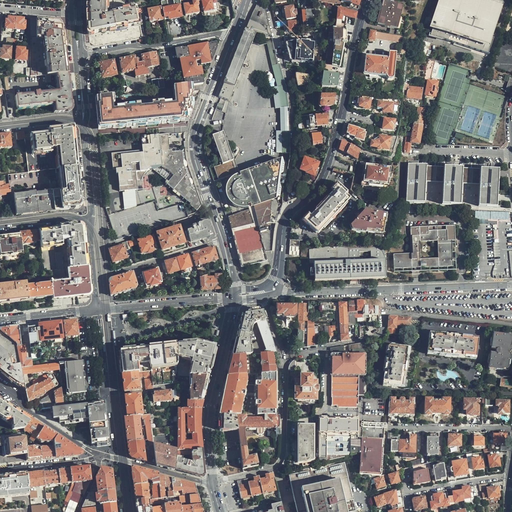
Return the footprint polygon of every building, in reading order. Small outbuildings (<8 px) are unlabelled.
[(131,8),(129,0),(87,0),(88,5),(88,7),(88,20),(89,33),(91,35),(104,32),(139,26),(142,25),(146,24),(143,13),(142,5),(131,8)] [(197,2),(199,1),(198,0),(191,0),(193,3),(184,5),(185,16),(198,14),(197,6),(198,6),(197,2)] [(202,0),(204,13),(218,10),(216,0),(202,0)] [(350,0),(350,1),(349,8),(352,8),(353,5),(359,6),(360,0),(350,0)] [(389,28),(396,30),(402,8),(396,6),(397,5),(391,3),(391,2),(385,0),(383,0),(377,24),(389,28)] [(493,38),(502,9),(475,0),(447,0),(435,37),(459,45),(458,47),(467,50),(476,52),(476,51),(492,56),(497,40),(493,38)] [(162,10),(164,20),(180,17),(178,7),(171,8),(171,6),(173,6),(172,3),(171,3),(170,1),(167,2),(168,4),(166,4),(167,9),(162,10)] [(244,30),(224,83),(219,96),(229,100),(243,64),(244,62),(252,42),(254,37),(255,33),(256,32),(263,35),(264,39),(266,38),(271,38),(272,37),(265,3),(259,2),(254,10),(255,11),(250,20),(246,30),(244,30)] [(148,10),(147,4),(142,5),(143,13),(147,12),(150,26),(158,24),(157,22),(163,20),(160,8),(156,9),(148,10)] [(286,20),(295,19),(295,15),(297,14),(297,11),(294,11),(293,7),(284,8),(286,20)] [(343,16),(355,18),(357,13),(340,9),(337,8),(336,20),(342,20),(343,16)] [(315,26),(313,10),(305,11),(307,27),(315,26)] [(6,29),(15,30),(16,18),(8,17),(7,20),(5,20),(5,27),(6,29)] [(16,18),(15,30),(23,31),(25,29),(26,22),(23,22),(24,19),(16,18)] [(59,21),(30,19),(31,68),(30,75),(31,76),(45,75),(51,75),(56,75),(67,74),(61,24),(59,21)] [(296,31),(295,22),(287,23),(288,32),(296,31)] [(327,46),(324,70),(329,70),(329,68),(331,68),(331,66),(339,67),(344,44),(346,44),(346,30),(329,30),(328,35),(327,46)] [(397,42),(398,36),(395,35),(388,34),(370,31),(369,39),(374,40),(374,38),(397,42)] [(316,50),(316,39),(319,38),(318,34),(304,36),(305,41),(309,41),(309,46),(311,45),(311,51),(316,50)] [(276,65),(271,38),(266,38),(267,43),(272,66),(276,65)] [(511,45),(502,42),(495,67),(511,72),(511,45)] [(211,64),(217,49),(215,44),(196,48),(185,50),(185,51),(183,51),(179,52),(180,60),(185,59),(185,61),(181,62),(185,86),(187,85),(188,86),(190,86),(203,84),(205,80),(203,68),(197,69),(196,63),(198,63),(197,61),(201,60),(202,65),(211,64)] [(10,59),(11,47),(4,47),(3,50),(1,50),(0,58),(10,59)] [(26,61),(27,52),(24,51),(25,48),(16,48),(16,60),(26,61)] [(393,78),(396,54),(388,53),(388,59),(365,56),(364,63),(363,75),(384,77),(385,77),(385,78),(387,80),(391,81),(393,78)] [(142,57),(143,63),(144,69),(147,68),(158,67),(156,54),(142,57)] [(137,71),(135,60),(135,58),(120,60),(123,74),(134,72),(137,71)] [(116,75),(113,62),(99,65),(101,78),(116,75)] [(277,65),(276,65),(272,66),(277,86),(285,85),(279,64),(277,65)] [(271,88),(272,89),(274,88),(274,87),(274,86),(274,85),(274,83),(272,82),(273,81),(274,80),(274,79),(274,78),(274,77),(273,76),(272,76),(272,75),(272,74),(271,73),(270,73),(269,72),(268,72),(268,73),(267,73),(265,74),(265,75),(265,77),(269,81),(268,83),(269,84),(269,85),(269,87),(271,88)] [(296,73),(297,85),(309,85),(309,73),(296,73)] [(336,87),(338,75),(323,73),(322,79),(321,87),(326,87),(336,87)] [(70,107),(67,74),(56,75),(57,80),(58,80),(59,93),(21,97),(20,96),(16,96),(18,108),(54,104),(56,113),(68,112),(70,107)] [(58,80),(57,80),(56,80),(57,91),(20,95),(20,96),(21,97),(59,93),(58,80)] [(434,100),(437,83),(428,81),(424,98),(434,100)] [(285,85),(277,86),(278,94),(287,93),(285,85)] [(187,119),(188,118),(187,112),(191,112),(191,109),(192,109),(191,100),(192,100),(193,100),(190,86),(188,86),(172,88),(174,104),(159,106),(114,111),(112,97),(97,98),(100,128),(118,126),(118,128),(130,127),(130,125),(150,123),(150,125),(162,124),(162,122),(187,119)] [(407,97),(420,100),(422,90),(409,86),(409,87),(404,86),(403,95),(407,96),(407,97)] [(172,88),(165,89),(160,90),(157,90),(159,106),(174,104),(172,88)] [(288,107),(287,93),(278,94),(280,108),(288,107)] [(333,106),(333,99),(335,99),(335,95),(325,95),(319,95),(320,105),(321,106),(322,107),(325,107),(333,106)] [(368,109),(371,97),(364,96),(363,100),(358,99),(357,102),(359,103),(359,106),(359,107),(363,107),(363,109),(368,109)] [(391,113),(393,104),(378,101),(377,109),(382,110),(382,112),(391,113)] [(222,109),(224,105),(218,102),(215,110),(221,112),(222,109)] [(288,107),(280,108),(281,131),(289,131),(288,107)] [(424,116),(425,108),(417,107),(415,115),(424,116)] [(328,120),(328,115),(326,115),(326,114),(308,116),(309,127),(327,125),(327,120),(328,120)] [(415,115),(414,123),(422,125),(424,116),(415,115)] [(385,133),(390,135),(393,120),(384,119),(383,124),(382,123),(381,128),(382,128),(382,129),(385,129),(385,133)] [(414,123),(411,137),(410,142),(419,143),(422,125),(414,123)] [(58,168),(76,166),(73,130),(68,126),(48,129),(48,133),(30,135),(32,155),(40,154),(44,154),(44,153),(51,152),(51,150),(52,149),(52,148),(56,147),(57,155),(55,156),(57,169),(58,168)] [(363,133),(364,131),(359,130),(358,129),(349,126),(348,129),(348,130),(347,133),(351,135),(351,136),(355,137),(355,138),(358,139),(362,140),(364,137),(365,134),(363,133)] [(20,132),(15,132),(16,139),(24,138),(23,131),(20,132)] [(282,152),(290,153),(290,151),(289,131),(281,131),(282,152)] [(0,148),(11,147),(9,133),(0,134),(0,133),(0,148)] [(237,175),(224,137),(222,133),(217,135),(212,137),(222,166),(220,167),(215,168),(219,181),(237,175)] [(173,134),(172,134),(168,134),(141,137),(142,151),(111,154),(113,171),(116,170),(117,175),(119,175),(121,192),(138,190),(137,181),(137,173),(146,172),(147,171),(149,169),(151,168),(154,167),(156,167),(159,167),(162,167),(163,168),(166,169),(167,170),(169,172),(171,173),(172,175),(173,177),(168,184),(167,185),(190,204),(189,205),(196,211),(200,207),(187,170),(184,152),(170,154),(168,138),(173,137),(173,136),(173,135),(173,134)] [(321,144),(320,134),(311,135),(312,139),(311,141),(310,141),(311,143),(313,144),(313,145),(321,144)] [(222,166),(212,137),(211,135),(209,136),(220,167),(222,166)] [(233,153),(232,154),(226,136),(224,137),(237,175),(237,176),(240,175),(235,161),(236,161),(240,151),(240,150),(239,149),(237,148),(236,149),(233,153)] [(388,150),(391,139),(379,136),(379,139),(375,142),(371,141),(370,146),(376,148),(383,149),(388,150)] [(339,150),(347,154),(351,145),(348,144),(342,141),(339,150)] [(351,145),(347,154),(357,160),(359,151),(351,145)] [(314,177),(319,163),(304,158),(300,170),(305,173),(305,174),(314,177)] [(229,218),(242,267),(268,261),(261,233),(267,232),(267,228),(268,228),(268,222),(271,222),(274,207),(274,202),(282,200),(282,191),(280,186),(281,174),(283,173),(284,164),(282,160),(274,163),(263,167),(240,175),(237,176),(236,177),(233,179),(231,181),(230,183),(228,186),(227,190),(227,192),(227,193),(228,195),(228,197),(229,200),(231,202),(233,205),(236,207),(238,208),(242,209),(244,209),(255,207),(255,209),(229,218)] [(511,203),(508,164),(433,161),(407,161),(406,202),(511,211),(511,203)] [(363,182),(363,184),(388,187),(388,186),(389,183),(389,180),(390,175),(391,169),(382,167),(382,168),(378,167),(378,168),(373,167),(373,166),(365,165),(364,172),(364,176),(363,182)] [(53,208),(53,211),(54,211),(54,210),(75,208),(79,203),(76,166),(58,168),(61,191),(51,192),(53,208)] [(151,168),(168,184),(173,177),(172,175),(171,173),(169,172),(167,170),(166,169),(163,168),(162,167),(159,167),(156,167),(154,167),(151,168)] [(336,171),(333,170),(332,171),(350,176),(352,180),(350,189),(351,190),(354,176),(343,172),(343,173),(336,171)] [(137,173),(137,181),(141,181),(143,177),(145,173),(146,172),(137,173)] [(0,193),(9,192),(9,186),(6,186),(3,187),(3,185),(2,182),(0,182),(0,193)] [(318,234),(350,200),(346,195),(347,194),(337,184),(333,190),(334,191),(328,197),(329,198),(317,211),(316,211),(310,217),(309,216),(304,221),(318,234)] [(34,210),(53,208),(51,192),(51,190),(13,195),(16,212),(34,210)] [(383,233),(386,215),(364,213),(363,214),(355,222),(351,227),(352,230),(375,233),(376,232),(383,233)] [(211,233),(208,221),(186,228),(191,242),(209,237),(211,233)] [(44,228),(39,229),(39,231),(40,241),(41,248),(61,246),(61,241),(66,240),(67,249),(69,269),(87,267),(84,246),(83,227),(78,223),(59,226),(56,227),(44,228)] [(453,267),(452,242),(456,242),(455,226),(411,228),(412,254),(394,255),(394,269),(453,267)] [(182,238),(179,228),(158,235),(162,250),(168,249),(168,248),(178,245),(178,246),(184,244),(182,238)] [(186,228),(182,229),(187,244),(191,242),(186,228)] [(30,232),(19,233),(19,235),(20,244),(24,244),(24,245),(36,243),(36,242),(40,241),(39,231),(30,232)] [(8,236),(0,237),(0,256),(22,254),(20,244),(19,235),(8,236)] [(155,244),(153,236),(146,238),(138,241),(141,253),(147,251),(148,253),(153,252),(152,250),(153,249),(152,245),(155,244)] [(298,255),(299,241),(290,240),(289,255),(298,255)] [(128,249),(126,241),(121,243),(122,246),(109,250),(113,262),(114,262),(115,264),(119,263),(119,261),(126,258),(124,250),(128,249)] [(452,242),(453,267),(394,269),(394,273),(416,272),(457,271),(456,242),(452,242)] [(311,258),(311,264),(315,264),(316,281),(386,278),(385,247),(383,247),(377,247),(352,249),(350,249),(340,247),(337,246),(333,246),(325,247),(322,248),(310,250),(311,258)] [(218,259),(214,248),(203,251),(207,263),(218,259)] [(207,263),(203,251),(190,255),(192,263),(195,262),(196,266),(207,263)] [(44,272),(48,272),(50,271),(48,252),(41,252),(44,272)] [(55,253),(57,271),(64,270),(62,252),(55,253)] [(192,263),(190,255),(178,259),(181,270),(182,273),(186,272),(186,269),(192,267),(190,264),(192,263)] [(179,271),(175,260),(165,263),(169,274),(179,271)] [(89,285),(87,267),(69,269),(68,269),(68,275),(64,275),(64,270),(57,271),(50,271),(48,272),(50,283),(51,296),(52,300),(87,295),(89,292),(89,285)] [(161,278),(159,271),(143,276),(147,289),(151,288),(152,290),(160,287),(159,285),(163,284),(161,278)] [(136,282),(134,272),(112,279),(111,280),(109,281),(110,285),(110,291),(111,296),(137,288),(138,287),(136,282)] [(207,276),(200,278),(201,281),(202,291),(208,290),(208,289),(217,288),(217,289),(223,289),(222,275),(216,276),(216,277),(207,278),(207,276)] [(3,301),(27,299),(25,286),(25,282),(18,283),(12,284),(12,283),(0,284),(0,302),(3,302),(3,301)] [(27,299),(51,296),(50,283),(25,286),(27,299)] [(346,312),(346,302),(336,303),(337,311),(339,311),(340,327),(341,342),(343,342),(349,340),(348,327),(346,312)] [(363,312),(362,308),(362,307),(364,307),(364,302),(362,302),(356,302),(356,312),(357,312),(363,312)] [(308,311),(308,303),(296,303),(296,307),(297,316),(297,334),(297,349),(303,348),(303,323),(308,323),(308,311)] [(337,311),(336,303),(332,303),(331,303),(320,303),(320,313),(334,313),(337,312),(337,311)] [(297,316),(296,307),(280,307),(276,307),(276,317),(283,317),(283,319),(293,319),(294,317),(296,317),(297,316)] [(236,344),(233,356),(245,356),(251,355),(251,354),(252,354),(252,348),(250,348),(250,335),(252,335),(253,328),(251,328),(256,324),(257,324),(259,323),(269,354),(271,353),(272,353),(276,353),(273,346),(271,338),(269,334),(264,318),(263,318),(262,315),(259,315),(259,313),(247,314),(247,317),(243,317),(243,320),(242,321),(240,328),(236,344)] [(409,325),(409,319),(395,318),(390,318),(389,327),(388,339),(394,339),(395,334),(395,325),(409,325)] [(78,319),(65,321),(67,338),(80,336),(79,322),(78,319)] [(29,328),(28,328),(31,351),(43,350),(42,343),(63,340),(61,323),(40,326),(40,327),(34,328),(33,325),(29,326),(29,328)] [(264,354),(269,354),(259,323),(257,324),(266,351),(265,351),(265,353),(264,353),(264,354)] [(0,328),(0,330),(17,344),(17,347),(21,347),(19,327),(0,328)] [(314,329),(308,329),(308,347),(316,346),(316,329),(314,329)] [(0,330),(0,373),(13,384),(26,393),(24,383),(23,376),(21,369),(17,347),(17,344),(0,330)] [(477,354),(478,342),(479,337),(473,337),(473,338),(454,336),(440,334),(435,334),(435,333),(429,332),(428,339),(427,353),(438,355),(470,358),(476,358),(477,354)] [(511,346),(511,347),(511,338),(511,337),(507,337),(507,335),(498,334),(493,333),(492,343),(491,348),(495,349),(496,350),(495,351),(496,353),(495,354),(490,354),(488,368),(502,370),(503,369),(508,370),(509,361),(511,361),(511,353),(511,346)] [(192,376),(209,377),(214,358),(216,347),(197,341),(178,344),(178,376),(192,376)] [(364,349),(365,342),(362,344),(357,344),(350,346),(351,351),(352,351),(352,356),(331,356),(331,367),(331,372),(330,384),(330,398),(331,399),(332,407),(337,406),(338,412),(353,411),(358,411),(357,406),(358,405),(358,377),(363,377),(363,360),(363,354),(363,349),(364,349)] [(178,376),(178,344),(163,346),(148,348),(151,371),(152,377),(152,379),(153,386),(178,384),(178,376)] [(21,369),(32,367),(32,361),(26,361),(25,351),(22,351),(21,347),(17,347),(21,369)] [(151,371),(148,348),(120,351),(121,363),(123,375),(137,373),(143,372),(151,371)] [(405,383),(407,362),(408,353),(405,352),(397,352),(393,351),(389,351),(387,352),(386,357),(387,357),(387,365),(385,365),(385,374),(386,374),(385,379),(384,379),(383,387),(388,388),(388,389),(392,389),(404,390),(405,383)] [(264,354),(260,354),(261,362),(260,363),(260,364),(260,365),(260,366),(261,366),(261,367),(262,374),(275,373),(274,373),(273,367),(274,367),(273,361),(272,361),(271,353),(269,354),(264,354)] [(251,355),(245,356),(245,363),(248,363),(248,367),(246,368),(247,375),(262,374),(261,367),(261,366),(260,366),(260,365),(260,364),(260,363),(261,362),(260,354),(251,355)] [(231,366),(228,377),(247,375),(246,368),(245,363),(245,356),(233,356),(232,362),(233,362),(233,366),(231,366)] [(57,408),(52,409),(53,419),(59,419),(60,423),(65,423),(86,420),(89,420),(92,445),(96,444),(97,447),(109,445),(104,403),(72,407),(72,402),(81,401),(80,399),(86,398),(84,379),(82,379),(81,373),(83,373),(82,362),(59,364),(60,371),(62,389),(64,408),(57,408)] [(60,371),(59,364),(32,367),(21,369),(23,376),(27,375),(41,373),(51,372),(60,371)] [(137,373),(123,375),(124,383),(125,392),(140,390),(137,373)] [(228,377),(226,377),(223,393),(230,394),(251,386),(262,385),(262,414),(277,414),(277,400),(279,400),(279,397),(275,397),(275,393),(275,379),(280,379),(280,373),(275,373),(262,374),(247,375),(228,377)] [(24,383),(26,393),(28,403),(34,399),(47,392),(57,386),(57,384),(53,375),(49,374),(42,377),(39,379),(33,381),(32,384),(34,386),(31,388),(28,383),(24,383)] [(205,393),(209,377),(192,376),(192,387),(190,388),(190,390),(190,392),(192,392),(192,401),(203,401),(205,393)] [(318,386),(316,386),(316,382),(310,382),(310,377),(302,377),(302,382),(296,382),(296,399),(298,399),(298,401),(302,402),(302,399),(315,399),(316,391),(318,391),(318,386)] [(57,408),(64,408),(62,389),(55,393),(57,408)] [(180,390),(155,393),(155,397),(154,397),(155,403),(172,401),(172,398),(176,398),(177,394),(180,394),(180,390)] [(37,403),(40,410),(43,410),(47,409),(46,407),(53,406),(51,395),(48,397),(37,403)] [(126,406),(128,417),(138,416),(142,415),(143,415),(140,395),(125,396),(126,406)] [(369,399),(366,398),(365,411),(364,426),(363,436),(363,438),(362,451),(361,454),(360,465),(360,473),(369,474),(369,475),(379,476),(381,475),(383,450),(384,430),(386,400),(369,399)] [(468,398),(458,398),(458,402),(458,403),(462,403),(462,411),(465,411),(465,416),(470,416),(470,417),(477,417),(477,400),(476,400),(468,400),(468,398)] [(0,399),(0,418),(13,427),(13,430),(23,429),(29,419),(0,399)] [(390,399),(390,415),(413,416),(414,400),(409,400),(409,402),(405,402),(405,401),(404,399),(400,399),(399,401),(399,402),(396,402),(396,399),(390,399)] [(450,415),(450,400),(443,400),(443,402),(439,402),(433,401),(432,400),(425,400),(425,402),(425,414),(435,415),(450,415)] [(203,404),(203,401),(192,401),(188,401),(189,408),(202,409),(203,404)] [(509,413),(509,401),(496,402),(496,406),(498,406),(498,413),(509,413)] [(241,407),(221,404),(220,417),(236,417),(261,417),(260,411),(241,411),(241,407)] [(201,420),(202,409),(189,408),(177,408),(177,426),(177,451),(203,450),(202,443),(201,429),(201,420)] [(148,440),(153,440),(152,428),(150,415),(143,415),(142,415),(145,441),(148,440)] [(126,430),(128,443),(142,441),(138,416),(128,417),(125,418),(126,430)] [(236,417),(220,417),(220,423),(221,429),(226,429),(237,428),(236,417)] [(248,457),(244,430),(245,429),(255,429),(255,432),(256,432),(259,435),(262,435),(264,432),(266,432),(266,429),(279,428),(280,417),(279,417),(261,417),(236,417),(237,428),(243,470),(249,469),(259,467),(256,456),(248,457)] [(30,418),(29,419),(23,429),(23,433),(26,433),(32,436),(28,441),(33,442),(35,439),(43,427),(30,418)] [(362,451),(363,438),(359,438),(359,418),(339,418),(324,418),(320,418),(319,430),(318,444),(317,455),(317,463),(332,460),(349,456),(360,454),(361,454),(362,451)] [(153,440),(154,446),(163,447),(163,448),(170,449),(170,450),(177,451),(177,426),(152,428),(153,440)] [(48,430),(43,427),(35,439),(39,442),(51,441),(55,435),(48,430)] [(295,468),(317,463),(317,455),(311,454),(313,428),(298,427),(297,441),(296,452),(292,452),(291,464),(295,465),(295,468)] [(23,433),(23,429),(13,430),(8,431),(0,431),(0,445),(3,445),(4,457),(26,455),(25,447),(23,433)] [(416,452),(416,434),(410,433),(410,437),(406,436),(406,437),(398,437),(398,440),(392,440),(392,451),(404,451),(404,458),(414,458),(414,452),(416,452)] [(461,446),(462,435),(449,434),(449,439),(448,440),(448,446),(461,446)] [(483,446),(483,435),(480,435),(480,434),(475,434),(475,440),(474,441),(472,441),(472,444),(474,446),(483,446)] [(81,452),(55,435),(51,441),(51,443),(53,458),(79,455),(81,452)] [(506,439),(505,435),(493,435),(493,443),(505,443),(506,439)] [(438,454),(438,438),(429,438),(428,453),(428,457),(430,457),(430,456),(434,456),(434,455),(438,454)] [(151,464),(156,465),(154,446),(153,440),(148,440),(151,463),(151,464)] [(132,458),(145,462),(145,461),(143,441),(142,441),(128,443),(128,450),(129,456),(132,458)] [(38,444),(39,447),(40,460),(53,458),(51,443),(46,443),(46,448),(43,448),(43,444),(38,444)] [(36,445),(25,447),(26,455),(26,461),(40,460),(39,447),(36,445)] [(154,446),(156,465),(165,468),(176,470),(177,451),(170,450),(170,449),(163,448),(163,447),(154,446)] [(204,463),(203,450),(177,451),(176,470),(187,474),(202,477),(205,475),(204,463)] [(473,453),(467,454),(468,456),(468,462),(474,461),(476,470),(485,469),(483,458),(474,459),(473,453)] [(502,465),(502,457),(500,457),(500,455),(492,455),(491,464),(502,465)] [(469,474),(466,459),(453,462),(455,476),(469,474)] [(435,461),(430,462),(431,469),(434,469),(436,481),(446,479),(444,464),(436,465),(435,461)] [(356,511),(346,464),(290,477),(298,511),(356,511)] [(89,480),(91,480),(96,470),(95,467),(70,470),(72,483),(76,483),(86,481),(89,480)] [(160,483),(159,474),(144,470),(133,467),(132,468),(133,479),(134,486),(146,484),(145,481),(146,480),(152,481),(152,484),(160,483)] [(98,493),(115,491),(112,471),(101,468),(89,492),(93,492),(93,493),(98,493)] [(70,470),(59,471),(61,484),(72,483),(70,470)] [(430,482),(428,470),(414,472),(414,478),(414,483),(415,484),(430,482)] [(59,471),(44,473),(45,486),(53,485),(61,484),(59,471)] [(44,473),(28,475),(29,487),(32,487),(42,486),(45,486),(44,473)] [(275,478),(274,473),(266,475),(266,479),(260,480),(263,494),(275,491),(272,478),(275,478)] [(400,482),(398,473),(389,475),(392,485),(400,482)] [(167,487),(165,476),(159,474),(160,483),(162,498),(164,498),(166,498),(164,486),(167,487)] [(28,475),(0,477),(0,511),(32,511),(32,507),(26,508),(25,501),(13,502),(12,496),(30,494),(30,493),(29,487),(28,475)] [(174,490),(172,478),(168,477),(165,476),(167,487),(169,488),(169,491),(168,492),(169,497),(171,497),(174,497),(174,490)] [(260,480),(259,477),(254,478),(255,480),(253,481),(253,482),(248,483),(248,485),(249,488),(251,497),(263,494),(260,480)] [(182,489),(181,480),(176,479),(172,478),(174,490),(182,489)] [(386,486),(383,478),(375,480),(377,489),(386,486)] [(87,484),(89,480),(86,481),(76,483),(76,486),(73,491),(81,495),(82,493),(86,483),(87,484)] [(84,494),(91,480),(89,480),(87,484),(86,483),(82,493),(84,494)] [(182,494),(198,493),(195,484),(188,482),(181,480),(182,489),(182,493),(182,494)] [(76,483),(72,483),(65,501),(68,503),(73,491),(76,486),(76,483)] [(162,498),(160,483),(152,484),(153,499),(162,498)] [(146,484),(134,486),(136,498),(136,501),(148,500),(149,500),(147,484),(146,484)] [(248,485),(239,486),(240,491),(242,499),(251,497),(249,488),(248,485)] [(471,498),(469,486),(462,487),(463,490),(464,499),(471,498)] [(500,496),(498,486),(487,488),(488,492),(486,492),(486,490),(481,490),(483,498),(489,497),(489,498),(500,496)] [(402,493),(402,489),(396,491),(385,494),(387,504),(391,503),(392,509),(404,507),(402,493)] [(464,501),(464,499),(463,490),(453,492),(454,496),(450,497),(450,493),(448,493),(450,506),(456,505),(455,503),(464,501)] [(116,504),(115,491),(98,493),(98,495),(97,495),(98,503),(99,503),(99,506),(103,505),(116,504)] [(93,492),(89,492),(82,508),(95,506),(93,493),(93,492)] [(442,494),(438,495),(438,497),(440,507),(443,506),(444,507),(449,506),(448,500),(446,500),(445,495),(442,495),(442,494)] [(200,500),(198,495),(189,496),(190,502),(190,503),(201,502),(200,500)] [(438,497),(438,495),(434,495),(434,496),(431,497),(432,502),(431,503),(432,509),(437,508),(437,507),(440,507),(438,497)] [(190,502),(189,496),(183,496),(180,496),(181,503),(182,511),(192,511),(191,507),(185,507),(184,503),(190,502)] [(386,505),(383,496),(375,498),(376,500),(378,507),(386,505)] [(165,507),(165,511),(182,511),(181,503),(172,504),(171,497),(169,497),(166,498),(164,498),(165,503),(164,503),(165,507)] [(427,508),(425,497),(419,498),(414,499),(413,501),(415,510),(427,508)] [(148,500),(136,501),(137,511),(152,511),(152,509),(151,508),(149,508),(148,500)]
